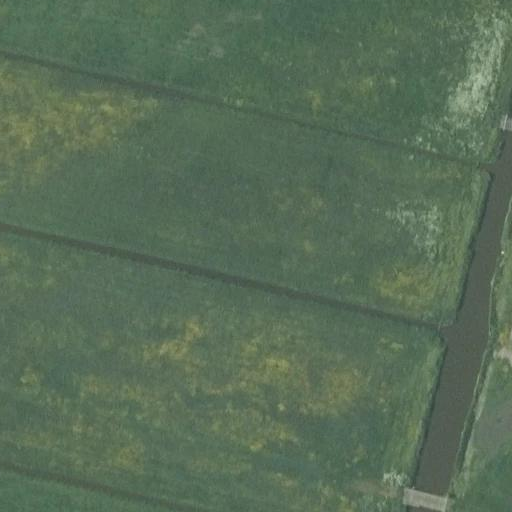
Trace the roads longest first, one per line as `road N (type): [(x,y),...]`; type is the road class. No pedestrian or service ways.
road 1 (track): [(0,396),(453,511)]
road 2 (track): [(394,94),(58,0)]
road 3 (track): [(394,94),(511,123)]
